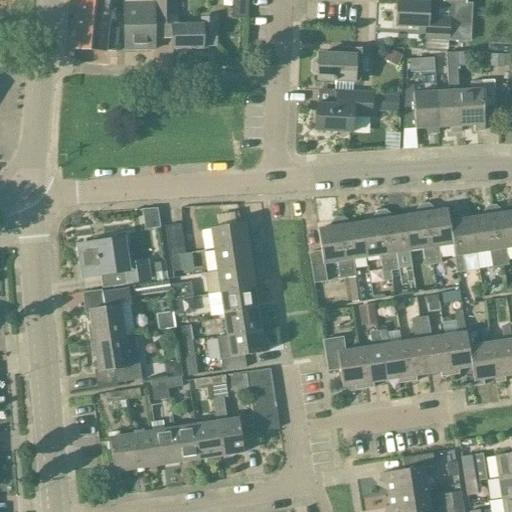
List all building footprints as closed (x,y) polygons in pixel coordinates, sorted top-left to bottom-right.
[(78,0),(77,17),(109,19),(109,0),(78,0)] [(154,2),(155,39),(172,39),(172,49),(203,49),(203,47),(216,47),(216,17),(199,18),(199,24),(176,24),(176,0),(152,0),(152,2),(154,2)] [(230,0),(230,17),(247,17),(246,0),(230,0)] [(396,1),(394,26),(428,28),(427,42),(448,43),(449,43),(449,40),(468,41),(470,5),(466,5),(455,4),(443,3),(421,2),(396,1)] [(155,50),(155,39),(154,2),(152,2),(123,3),(124,50),(155,50)] [(108,27),(109,19),(77,17),(74,49),(117,52),(118,28),(108,27)] [(335,90),(353,91),(353,82),(368,82),(370,50),(353,49),(353,48),(333,47),(332,54),(318,53),(318,60),(315,60),(312,62),(312,71),(314,74),(317,74),(317,80),(336,81),(335,90)] [(396,66),(397,65),(401,56),(388,49),(383,60),(396,66)] [(448,73),(458,73),(457,52),(447,53),(448,73)] [(503,55),(490,54),(489,66),(510,68),(511,54),(503,54),(503,55)] [(406,56),(406,77),(432,77),(432,57),(406,56)] [(460,126),(461,126),(474,126),(474,132),(484,131),(484,125),(483,107),(495,106),(494,80),(470,81),(470,90),(458,91),(460,126)] [(438,128),(436,92),(435,92),(435,83),(405,85),(403,130),(415,129),(428,128),(428,135),(439,134),(438,128)] [(353,91),(335,90),(319,89),(318,103),(316,103),(314,131),(351,133),(352,116),(370,117),(372,92),(353,91)] [(461,133),(461,126),(460,126),(458,91),(436,92),(438,128),(451,127),(451,133),(461,133)] [(398,113),(399,96),(379,95),(378,112),(398,113)] [(452,245),(447,213),(447,210),(433,212),(432,207),(428,205),(428,203),(424,204),(433,265),(441,263),(438,247),(452,245)] [(424,266),(433,265),(424,204),(419,204),(419,206),(415,210),(416,214),(404,216),(409,251),(421,249),(424,266)] [(491,268),(500,267),(491,206),(486,207),(483,212),(483,217),(470,219),(476,253),(489,251),(491,268)] [(491,206),(500,267),(508,265),(505,249),(511,247),(511,212),(500,214),(499,209),(495,206),(491,206)] [(157,227),(156,207),(140,208),(141,228),(157,227)] [(409,251),(404,216),(391,218),(390,215),(385,211),(385,210),(381,211),(391,275),(390,271),(398,270),(395,253),(409,251)] [(391,280),(391,275),(381,211),(376,211),(376,212),(372,216),(373,221),(361,223),(366,258),(379,256),(383,281),(391,280)] [(476,253),(470,219),(458,220),(457,216),(452,212),(447,213),(452,245),(457,273),(466,272),(463,255),(476,253)] [(213,250),(247,245),(244,223),(240,224),(238,213),(217,216),(218,227),(210,228),(213,250)] [(339,280),(347,278),(338,217),(334,217),(334,218),(330,223),(330,228),(317,230),(321,252),(308,253),(313,284),(327,281),(325,264),(336,262),(339,280)] [(366,258),(361,223),(348,225),(347,221),(343,217),(338,217),(347,278),(355,277),(353,260),(366,258)] [(169,257),(179,255),(184,254),(180,224),(164,226),(169,257)] [(127,262),(126,257),(123,238),(77,245),(82,278),(121,272),(122,285),(151,281),(148,259),(127,262)] [(216,271),(251,266),(247,245),(213,250),(216,271)] [(179,255),(169,257),(171,273),(181,271),(179,255)] [(154,264),(156,274),(166,272),(165,262),(154,264)] [(220,293),(254,288),(251,266),(216,271),(204,273),(207,294),(220,292),(220,293)] [(359,302),(355,278),(348,279),(352,304),(359,302)] [(171,300),(181,299),(193,297),(190,282),(168,285),(171,300)] [(124,336),(134,335),(130,305),(127,288),(102,292),(104,308),(88,311),(93,341),(124,336)] [(223,314),(257,309),(254,288),(220,293),(208,295),(211,317),(223,315),(223,314)] [(427,305),(438,304),(437,295),(426,297),(427,305)] [(181,299),(171,300),(173,316),(183,314),(181,299)] [(361,322),(376,320),(374,304),(359,306),(361,322)] [(226,335),(260,330),(257,309),(223,314),(223,315),(226,335)] [(158,329),(174,326),(171,310),(155,313),(158,329)] [(451,376),(445,336),(431,338),(427,316),(420,317),(428,374),(440,372),(441,378),(451,376)] [(415,376),(428,374),(420,317),(411,319),(413,341),(402,343),(408,382),(416,381),(415,376)] [(471,368),(468,346),(466,333),(465,333),(463,318),(455,319),(456,334),(445,336),(451,376),(459,375),(458,370),(471,368)] [(511,344),(511,340),(509,325),(501,326),(503,341),(490,343),(495,378),(495,383),(505,382),(504,377),(511,375),(511,344)] [(184,342),(192,341),(190,326),(180,327),(182,342),(184,342)] [(490,343),(488,328),(479,329),(482,344),(468,346),(471,368),(473,382),(473,381),(474,387),(484,385),(483,380),(495,378),(490,343)] [(222,371),(245,368),(243,355),(264,352),(260,331),(260,330),(226,335),(217,337),(222,371)] [(408,382),(402,343),(388,345),(386,330),(378,331),(385,381),(398,379),(398,384),(408,382)] [(373,383),(385,381),(378,331),(369,332),(371,347),(358,349),(365,389),(374,388),(373,383)] [(124,336),(93,341),(98,372),(114,369),(115,384),(141,379),(139,364),(134,335),(124,336)] [(343,338),(323,341),(327,368),(338,366),(342,387),(355,385),(356,390),(364,389),(358,349),(345,351),(343,338)] [(194,357),(192,341),(184,342),(187,359),(194,357)] [(248,385),(272,381),(270,369),(246,372),(248,385)] [(210,387),(210,388),(211,388),(226,386),(226,385),(224,376),(209,379),(210,387)] [(165,379),(167,389),(182,387),(181,377),(165,379)] [(195,390),(210,387),(209,379),(209,378),(193,380),(195,390)] [(151,391),(167,389),(165,379),(150,382),(151,391)] [(250,397),(273,393),(272,381),(248,385),(250,397)] [(121,391),(123,400),(140,398),(139,388),(121,391)] [(105,403),(123,400),(121,391),(104,394),(105,403)] [(251,408),(275,405),(273,393),(250,397),(251,408)] [(213,399),(216,422),(221,456),(243,453),(238,418),(227,420),(223,398),(213,399)] [(253,420),(277,417),(275,405),(251,408),(253,420)] [(253,422),(255,432),(279,428),(277,417),(253,420),(253,422)] [(200,460),(221,456),(216,422),(215,422),(194,425),(200,460)] [(178,463),(200,460),(194,425),(173,428),(178,463)] [(157,466),(178,463),(173,428),(152,432),(157,466)] [(135,469),(157,466),(152,432),(130,435),(135,469)] [(113,473),(135,469),(130,435),(108,438),(113,473)] [(391,494),(426,489),(423,468),(434,466),(432,453),(402,458),(403,470),(380,474),(382,483),(390,482),(391,494)] [(498,478),(511,476),(511,453),(495,457),(498,478)] [(448,477),(459,476),(456,462),(445,463),(448,477)] [(464,483),(475,482),(473,468),(462,470),(464,483)] [(501,499),(511,497),(511,476),(498,478),(501,499)] [(475,482),(464,483),(466,497),(476,494),(475,482)] [(385,511),(416,511),(429,510),(426,489),(391,494),(393,506),(384,507),(385,511)] [(443,508),(463,505),(461,491),(441,495),(443,508)] [(503,511),(511,511),(511,497),(501,499),(503,511)]
